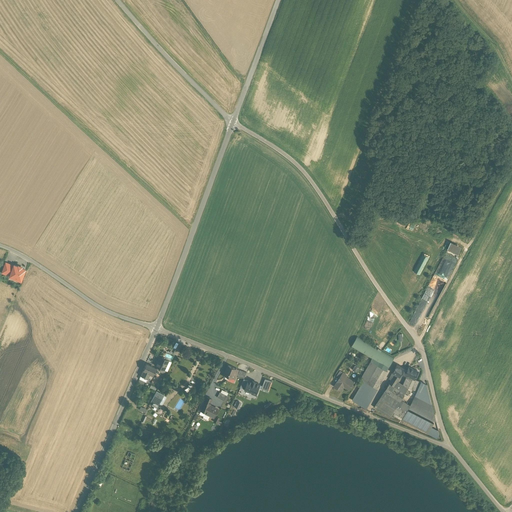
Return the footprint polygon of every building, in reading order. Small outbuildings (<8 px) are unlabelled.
[(394,219),(393,223),(414,231),(416,227),(394,219)] [(447,249),(458,255),(461,247),(451,242),(447,249)] [(13,266),(5,263),(2,272),(10,276),(13,266)] [(25,269),(14,265),(13,266),(10,276),(9,276),(20,281),(25,269)] [(378,366),(387,371),(393,360),(356,339),(350,350),(370,361),(378,366)] [(183,345),(178,343),(173,353),(177,355),(183,345)] [(168,361),(160,357),(156,366),(164,370),(168,361)] [(372,374),(378,366),(370,361),(360,379),(363,381),(367,383),(372,374)] [(156,368),(146,364),(143,370),(150,374),(153,375),(156,368)] [(404,368),(397,364),(392,373),(400,377),(402,373),(404,368)] [(236,369),(228,365),(223,377),(228,378),(229,377),(235,379),(237,373),(235,372),(236,369)] [(387,371),(378,366),(372,374),(382,380),(387,371)] [(415,370),(409,367),(408,370),(405,375),(407,376),(411,378),(415,380),(414,379),(418,373),(415,371),(415,370)] [(150,374),(143,370),(140,376),(147,379),(150,374)] [(247,372),(240,370),(238,376),(244,378),(247,372)] [(400,377),(392,373),(389,379),(391,380),(389,384),(394,386),(397,381),(400,377)] [(259,377),(250,374),(248,381),(247,382),(248,382),(252,384),(256,385),(259,377)] [(342,374),(339,378),(337,382),(334,386),(339,390),(343,385),(349,390),(353,385),(352,385),(354,382),(346,376),(346,377),(342,374)] [(382,380),(372,374),(367,383),(377,389),(382,380)] [(407,376),(403,385),(406,387),(407,386),(408,385),(411,378),(407,376)] [(403,385),(397,381),(394,386),(405,394),(408,396),(415,380),(411,378),(408,385),(407,386),(406,387),(403,385)] [(248,381),(243,379),(240,388),(245,389),(246,388),(245,388),(248,382),(247,382),(248,381)] [(415,380),(408,396),(405,394),(401,399),(410,405),(411,405),(415,396),(421,382),(415,380)] [(366,409),(377,389),(367,383),(363,381),(351,401),(366,409)] [(405,394),(394,386),(389,384),(384,391),(400,401),(401,399),(405,394)] [(164,395),(156,391),(151,401),(154,403),(158,405),(164,395)] [(227,396),(220,392),(217,397),(224,401),(227,396)] [(431,404),(415,396),(411,405),(410,405),(409,407),(435,420),(431,404)] [(206,397),(201,410),(205,412),(206,412),(208,405),(211,399),(206,397)] [(396,408),(380,398),(374,407),(390,417),(392,414),(396,408)] [(218,409),(208,405),(206,412),(205,412),(205,413),(214,417),(218,409)] [(406,412),(397,406),(396,408),(392,414),(401,420),(406,412)] [(434,423),(408,410),(406,412),(401,420),(428,434),(434,423)] [(143,437),(135,434),(129,448),(137,451),(143,437)] [(135,455),(125,451),(118,469),(128,473),(135,455)]
